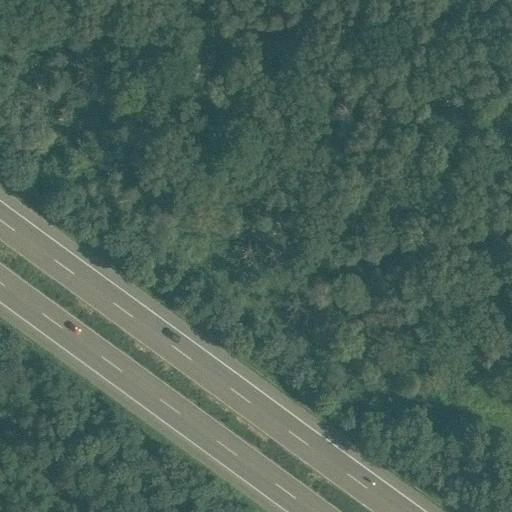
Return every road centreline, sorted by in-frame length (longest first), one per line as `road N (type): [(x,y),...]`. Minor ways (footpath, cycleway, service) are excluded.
road 1 (motorway): [(405,511),(0,213)]
road 2 (motorway): [(0,276),(319,511)]
